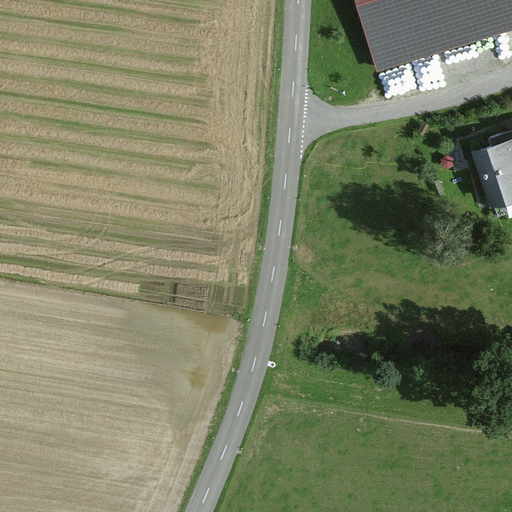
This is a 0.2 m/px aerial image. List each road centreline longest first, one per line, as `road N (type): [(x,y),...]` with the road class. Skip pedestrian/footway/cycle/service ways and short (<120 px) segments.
road 1 (tertiary): [(242,404),(279,233),(298,0)]
road 2 (track): [(511,78),(363,116),(291,117)]
